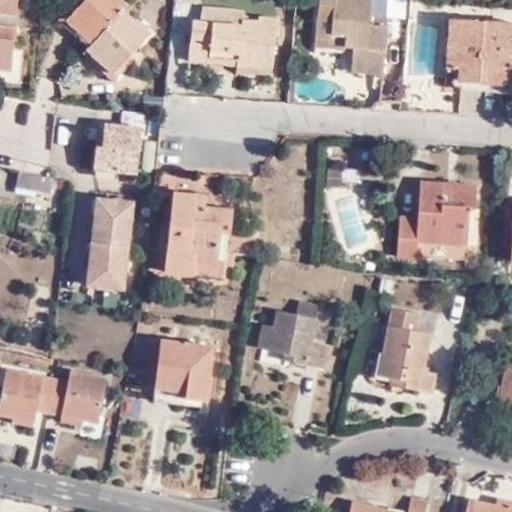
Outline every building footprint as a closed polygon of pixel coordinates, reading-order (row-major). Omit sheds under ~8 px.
[(19,0),(0,0),(0,63),(14,65),(19,0)] [(125,0),(89,0),(71,19),(98,46),(94,51),(117,74),(158,34),(146,23),(142,26),(128,14),(133,8),(125,0)] [(377,22),(378,0),(360,0),(361,1),(322,0),(320,39),(347,41),(362,42),(360,75),(389,76),(393,23),(377,22)] [(394,0),(378,0),(377,22),(393,23),(394,0)] [(203,21),(193,21),(191,57),(243,60),(243,68),(274,69),(279,22),(263,21),(262,26),(246,25),(247,12),(204,10),(203,21)] [(511,23),(454,19),(451,69),(464,70),(463,83),(487,84),(488,68),(505,69),(511,69),(511,23)] [(347,41),(320,39),(319,51),(324,52),(323,54),(346,55),(347,41)] [(382,102),(382,78),(352,77),(352,55),(347,54),(346,101),(382,102)] [(291,73),(300,74),(301,62),(292,62),(291,73)] [(505,69),(488,68),(487,84),(504,85),(505,69)] [(290,99),(299,99),(300,74),(291,73),(290,99)] [(140,122),(106,118),(104,132),(97,131),(93,168),(135,172),(140,122)] [(142,168),(157,169),(160,138),(145,137),(142,168)] [(23,171),(19,183),(50,189),(53,176),(23,171)] [(476,186),(420,182),(418,219),(400,218),(397,258),(417,259),(419,243),(467,246),(477,247),(479,211),(475,211),(476,186)] [(197,211),(199,193),(175,190),(166,268),(194,272),(194,262),(217,264),(221,235),(231,236),(235,206),(208,205),(205,204),(203,212),(197,211)] [(210,195),(199,193),(197,211),(203,212),(205,204),(208,205),(210,195)] [(130,200),(95,195),(86,282),(120,285),(130,200)] [(275,327),(261,325),(257,349),(284,353),(283,358),(323,366),(326,342),(312,339),(318,303),(298,299),(295,312),(279,309),(275,327)] [(414,310),(392,306),(380,371),(388,372),(386,381),(430,390),(434,368),(420,366),(427,332),(412,328),(414,310)] [(187,387),(187,392),(206,394),(212,343),(164,339),(158,384),(187,387)] [(511,359),(506,358),(499,403),(510,405),(509,414),(511,414),(511,359)] [(41,405),(63,410),(88,414),(100,417),(109,377),(71,370),(69,378),(11,368),(2,408),(16,411),(40,415),(41,405)] [(186,404),(187,392),(187,387),(158,384),(156,401),(186,404)] [(88,414),(63,410),(61,421),(87,426),(88,414)] [(38,428),(40,415),(16,411),(14,424),(38,428)] [(419,511),(423,500),(406,496),(402,511),(383,508),(384,501),(349,494),(345,511),(419,511)] [(501,505),(464,500),(461,511),(511,511),(511,499),(501,498),(501,505)]
